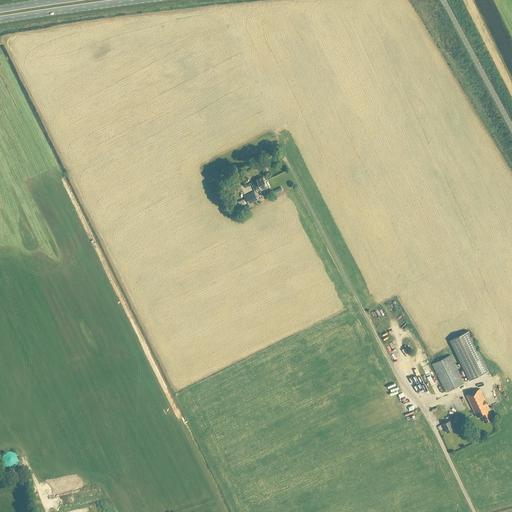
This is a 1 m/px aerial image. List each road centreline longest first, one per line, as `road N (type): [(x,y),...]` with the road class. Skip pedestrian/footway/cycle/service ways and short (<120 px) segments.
road 1 (track): [(394,372),(288,165),(271,156)]
road 2 (unclassified): [(443,0),(511,128)]
road 3 (primary): [(0,19),(139,0)]
